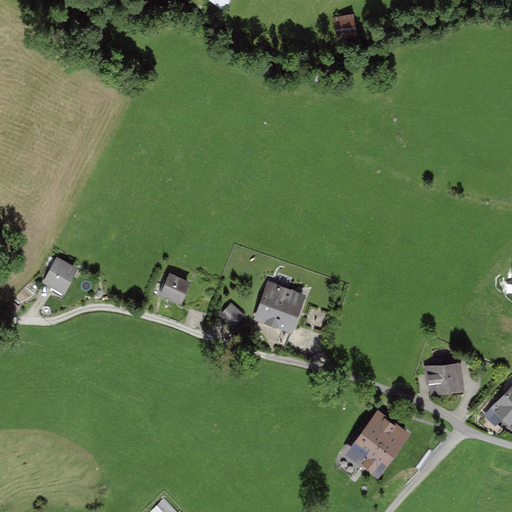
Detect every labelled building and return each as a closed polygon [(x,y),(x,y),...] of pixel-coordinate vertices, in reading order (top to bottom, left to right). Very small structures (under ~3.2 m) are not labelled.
[(337,20),(339,35),(354,33),(351,17),(337,20)] [(3,234),(0,238),(0,251),(7,256),(16,242),(3,234)] [(59,295),(74,268),(58,260),(47,281),(53,284),(50,290),(59,295)] [(161,290),(181,298),(187,282),(179,279),(180,275),(173,272),(169,281),(165,279),(161,290)] [(274,301),(263,297),(257,314),(268,318),(267,321),(288,328),(301,294),(288,289),(288,288),(280,285),(274,301)] [(242,314),(231,305),(222,315),(232,324),(242,314)] [(441,386),(458,383),(456,365),(427,368),(428,381),(432,381),(433,389),(442,388),(441,386)] [(511,399),(507,395),(497,406),(511,420),(511,399)] [(492,409),(487,415),(505,429),(510,423),(492,409)] [(355,447),(365,454),(362,458),(377,469),(403,433),(379,415),(355,447)] [(424,480),(409,499),(426,511),(437,511),(448,498),(424,480)]
